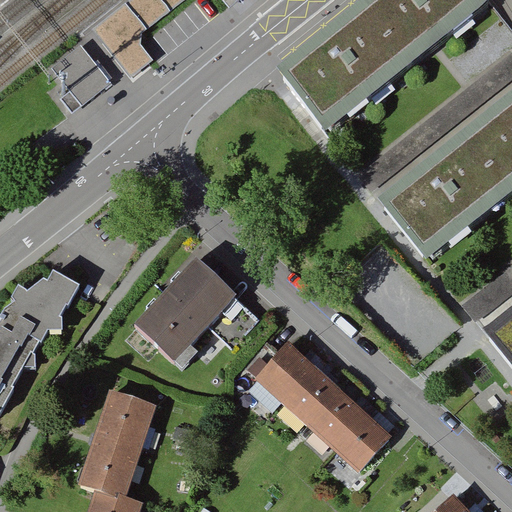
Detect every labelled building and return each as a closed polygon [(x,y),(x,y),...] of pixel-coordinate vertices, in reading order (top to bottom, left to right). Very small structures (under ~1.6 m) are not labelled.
[(132,0),(92,32),(130,81),(153,63),(142,48),(142,36),(187,0),(132,0)] [(219,0),(229,12),(243,0),(219,0)] [(384,0),(283,81),(323,130),(485,0),(384,0)] [(72,117),(112,86),(81,47),(51,71),(69,95),(60,102),(72,117)] [(507,85),(511,79),(511,55),(495,72),(507,85)] [(511,111),(389,210),(423,253),(511,182),(511,111)] [(266,326),(203,268),(144,331),(186,370),(217,336),(238,355),(266,326)] [(0,415),(79,287),(52,275),(0,315),(0,415)] [(511,328),(495,342),(511,363),(511,328)] [(402,445),(297,352),(265,389),(370,482),(402,445)] [(164,416),(118,400),(86,499),(100,503),(97,511),(147,511),(134,508),(164,416)] [(472,511),(464,503),(453,511),(472,511)]
